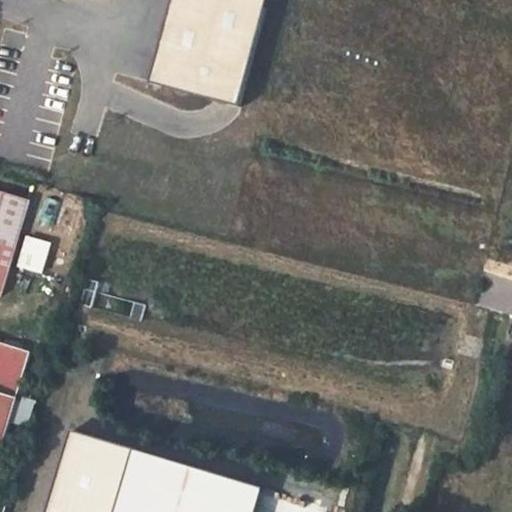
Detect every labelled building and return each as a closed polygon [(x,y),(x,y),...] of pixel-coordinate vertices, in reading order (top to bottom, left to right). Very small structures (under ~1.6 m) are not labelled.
[(176,0),(155,80),(241,103),(268,0),(176,0)] [(250,154),(152,135),(132,214),(229,241),(250,154)] [(31,200),(0,191),(0,289),(4,291),(31,200)] [(27,235),(19,266),(44,273),(53,242),(27,235)] [(0,341),(0,459),(20,395),(33,352),(0,341)] [(76,428),(48,511),(119,511),(138,450),(76,428)] [(253,511),(261,488),(138,450),(119,511),(253,511)]
